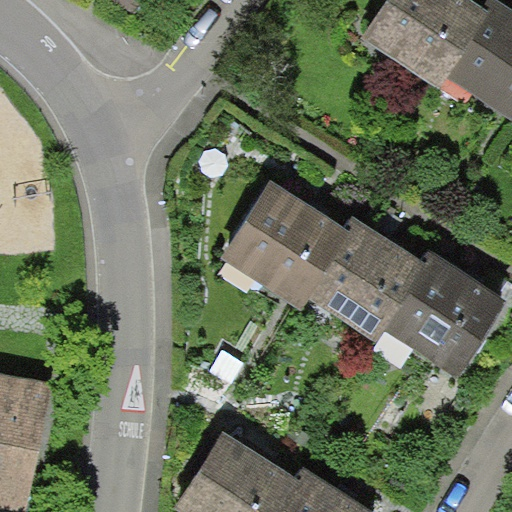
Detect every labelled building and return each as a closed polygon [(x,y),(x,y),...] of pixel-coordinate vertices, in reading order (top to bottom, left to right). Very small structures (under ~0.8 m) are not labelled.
[(468,0),(384,0),(368,26),(370,28),(372,26),(403,46),(402,48),(441,73),(449,60),(482,8),(468,0)] [(487,0),(482,8),(449,60),(480,79),(479,81),(511,102),(511,11),(493,0),(487,0)] [(232,248),(233,246),(264,265),(263,268),(302,293),(311,280),(343,228),(298,199),(268,180),(227,246),(232,248)] [(343,228),(311,280),(341,299),(340,301),(379,325),(387,312),(419,261),(374,232),(350,217),(343,228)] [(454,267),(426,250),(419,261),(387,312),(420,333),(418,335),(460,361),(500,297),(454,267)] [(0,511),(29,511),(31,493),(21,491),(43,387),(0,378),(0,511)] [(272,511),(294,478),(247,448),(221,432),(180,496),(183,498),(184,496),(210,511),(272,511)] [(372,511),(329,484),(301,467),(294,478),(272,511),(372,511)]
